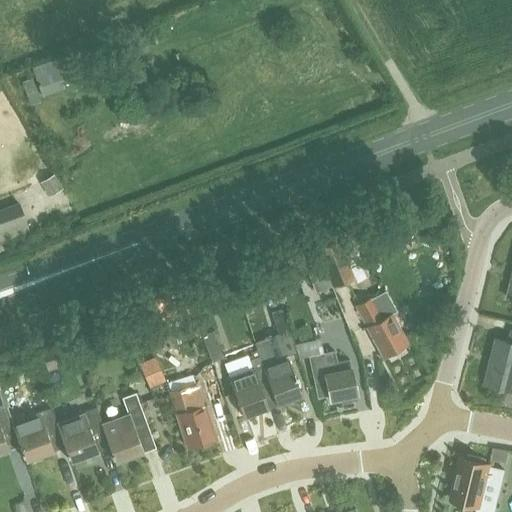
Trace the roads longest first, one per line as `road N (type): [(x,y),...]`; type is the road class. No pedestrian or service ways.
road 1 (primary): [(103,257),(511,106)]
road 2 (residential): [(437,415),(466,300),(473,232),(511,209)]
road 3 (residential): [(196,511),(282,474),(408,456)]
road 4 (track): [(351,0),(426,138)]
